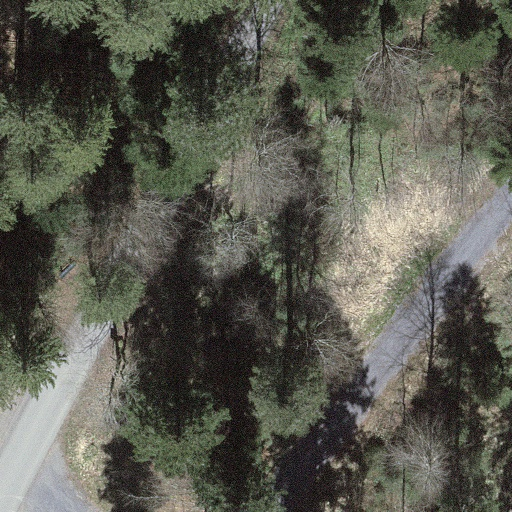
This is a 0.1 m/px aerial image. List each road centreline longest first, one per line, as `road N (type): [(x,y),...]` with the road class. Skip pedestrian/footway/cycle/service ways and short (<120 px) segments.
road 1 (unclassified): [(267,0),(0,498)]
road 2 (track): [(511,217),(321,476),(267,511)]
